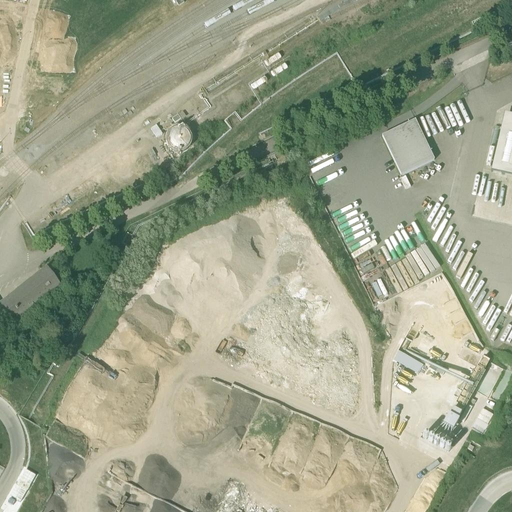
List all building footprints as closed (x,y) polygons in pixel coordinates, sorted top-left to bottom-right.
[(403,176),(434,161),(416,122),(415,121),(382,137),(401,177),(403,176)] [(167,143),(169,147),(172,150),(176,151),(179,152),(183,152),(187,150),(190,148),(192,145),(194,140),(194,136),(192,132),(189,129),(186,126),(182,125),(177,125),(173,127),(170,130),(167,134),(166,138),(167,143)] [(433,273),(440,270),(435,259),(428,262),(433,273)] [(47,270),(2,306),(15,322),(60,286),(47,270)] [(461,357),(478,365),(482,356),(465,349),(461,357)] [(477,393),(488,363),(480,360),(469,390),(477,393)] [(481,411),(474,430),(485,434),(491,415),(481,411)]
